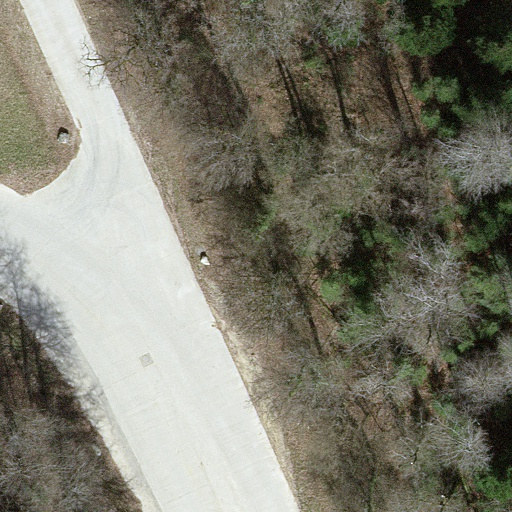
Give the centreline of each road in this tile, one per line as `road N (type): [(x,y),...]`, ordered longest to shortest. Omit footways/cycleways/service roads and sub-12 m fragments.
road 1 (track): [(48,0),(102,120),(139,325)]
road 2 (track): [(139,325),(229,511)]
road 3 (track): [(139,325),(0,238)]
